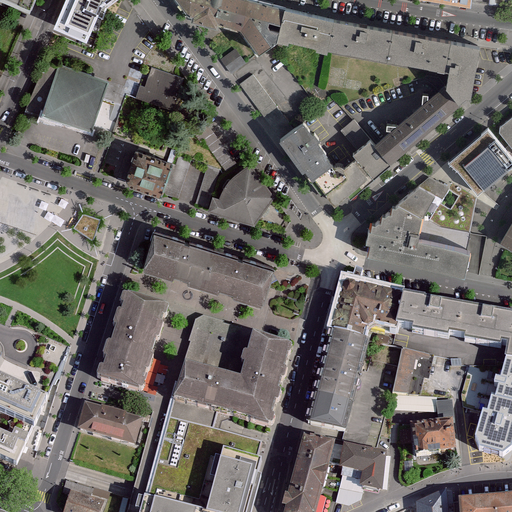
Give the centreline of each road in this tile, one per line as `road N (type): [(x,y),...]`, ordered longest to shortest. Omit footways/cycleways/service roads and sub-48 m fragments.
road 1 (residential): [(138,205),(39,511)]
road 2 (residential): [(160,0),(334,234)]
road 3 (residential): [(330,261),(269,511)]
road 4 (residential): [(511,82),(334,234)]
road 5 (residential): [(138,205),(330,261)]
road 6 (residential): [(330,261),(511,295)]
road 7 (residential): [(363,0),(511,24)]
road 8 (residential): [(0,159),(138,205)]
road 9 (residential): [(373,511),(428,487),(511,473)]
road 10 (tertiary): [(0,119),(51,0)]
